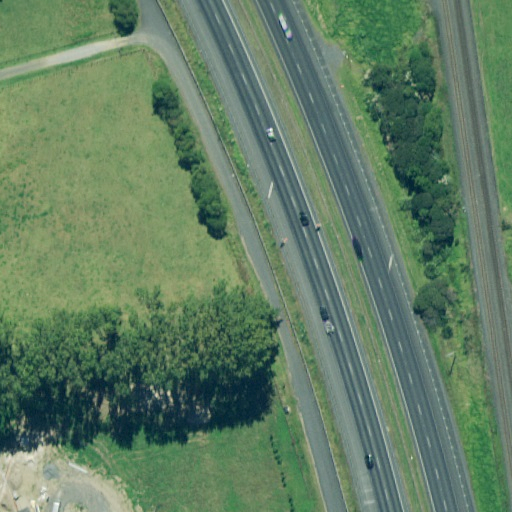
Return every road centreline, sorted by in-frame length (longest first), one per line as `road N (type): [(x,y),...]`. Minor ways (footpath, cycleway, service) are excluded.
road 1 (unclassified): [(332,511),(310,436),(129,0)]
road 2 (motorway): [(387,511),(326,295),(208,0)]
road 3 (motorway): [(272,0),(377,273),(444,511)]
road 4 (track): [(146,40),(0,77)]
